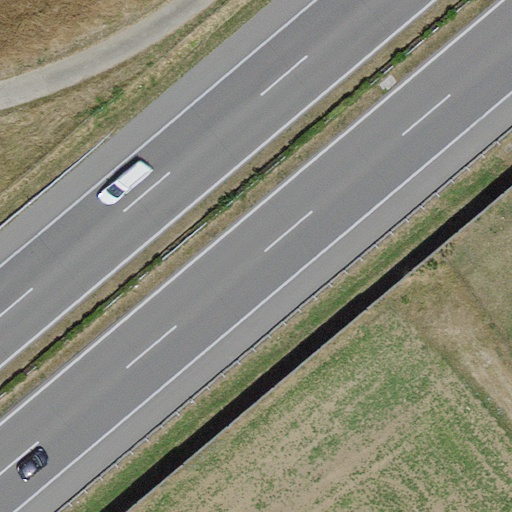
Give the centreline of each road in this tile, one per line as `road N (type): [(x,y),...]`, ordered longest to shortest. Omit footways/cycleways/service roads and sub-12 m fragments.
road 1 (motorway): [(0,473),(511,42)]
road 2 (motorway): [(375,0),(0,316)]
